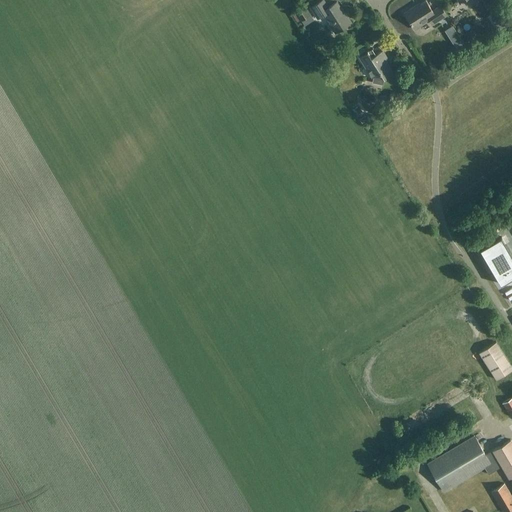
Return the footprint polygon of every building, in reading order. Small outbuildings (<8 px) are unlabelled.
[(323,0),(322,0),(310,8),(317,19),(324,14),(330,23),(329,24),(334,33),(350,22),(345,13),(344,14),(336,2),(328,7),(323,0)] [(417,6),(416,5),(404,13),(415,30),(429,20),(432,25),(447,15),(440,5),(432,10),(425,1),(417,6)] [(311,14),(305,5),(294,13),(295,14),(293,16),(297,22),(300,20),(300,21),(311,14)] [(500,17),(506,27),(511,24),(505,13),(500,17)] [(450,21),(443,25),(448,32),(454,28),(450,21)] [(470,50),(475,47),(471,40),(466,43),(470,50)] [(371,48),(360,56),(373,76),(374,76),(372,83),(382,85),(383,79),(393,73),(385,60),(387,58),(382,51),(375,55),(371,48)] [(358,106),(352,109),(359,119),(365,115),(358,106)] [(511,226),(507,219),(471,240),(507,297),(511,293),(511,226)] [(478,353),(495,380),(511,369),(511,366),(496,342),(478,353)] [(511,397),(503,404),(510,416),(511,415),(511,397)] [(487,474),(498,467),(489,451),(484,454),(473,435),(426,463),(442,491),(483,467),(487,474)] [(511,444),(509,439),(489,451),(498,467),(500,466),(508,479),(511,478),(511,480),(511,482),(511,483),(511,444)] [(502,511),(505,511),(511,508),(511,496),(504,482),(490,491),(502,511)]
